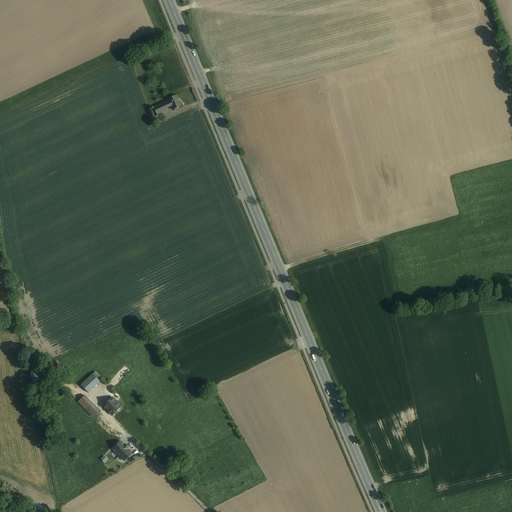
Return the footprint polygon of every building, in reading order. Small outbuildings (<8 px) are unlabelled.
[(176,96),(168,100),(168,101),(164,103),(166,107),(170,105),(171,106),(173,110),(181,106),(176,96)] [(166,107),(164,103),(153,108),(157,115),(167,110),(166,108),(166,107)] [(92,374),(81,385),(88,393),(100,382),(92,374)] [(99,411),(85,396),(78,402),(93,417),(99,411)] [(113,397),(104,406),(118,422),(127,413),(113,397)] [(124,461),(132,452),(121,440),(112,448),(114,450),(113,451),(116,455),(117,454),(118,455),(118,456),(121,459),(122,459),(124,461)]
